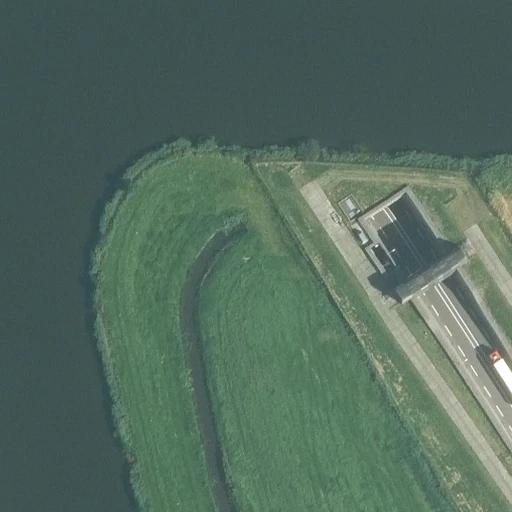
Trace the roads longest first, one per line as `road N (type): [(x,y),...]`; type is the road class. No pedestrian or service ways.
road 1 (primary): [(241,0),(380,212)]
road 2 (primary): [(511,408),(380,212)]
road 3 (track): [(310,192),(339,173),(461,183),(472,228)]
